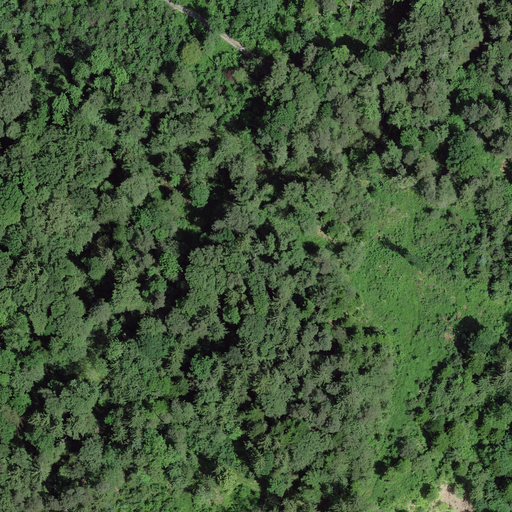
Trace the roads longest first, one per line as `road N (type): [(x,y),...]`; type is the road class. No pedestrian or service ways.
road 1 (track): [(347,511),(376,489),(415,318),(415,289),(406,276),(415,172),(401,94),(418,53)]
road 2 (track): [(159,0),(275,66),(319,70),(370,68),(511,18)]
road 3 (track): [(0,341),(300,511)]
